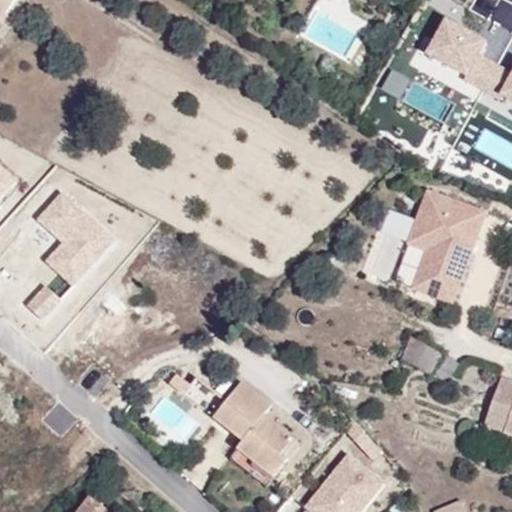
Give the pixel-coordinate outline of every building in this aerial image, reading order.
[(0,0),(0,11),(8,0),(0,0)] [(482,201),(423,181),(403,239),(422,246),(408,285),(448,298),(467,244),(463,243),(465,236),(469,238),(482,201)] [(428,348),(405,339),(397,361),(421,369),(428,348)] [(443,351),(433,372),(448,380),(458,358),(443,351)] [(155,380),(170,391),(176,383),(161,371),(155,380)] [(511,380),(493,376),(484,413),(506,418),(502,435),(508,437),(511,437),(511,380)] [(259,401),(228,379),(199,413),(230,436),(221,448),(258,476),(287,437),(252,411),(259,401)] [(502,435),(506,418),(484,413),(473,417),(502,435)] [(511,463),(511,437),(508,437),(502,461),(511,463)] [(340,461),(299,511),(354,511),(374,487),(340,461)] [(107,511),(108,511),(90,498),(80,511),(107,511)] [(459,511),(455,502),(431,511),(459,511)]
